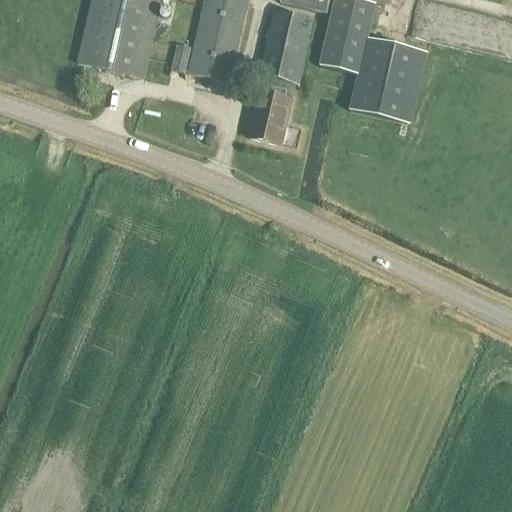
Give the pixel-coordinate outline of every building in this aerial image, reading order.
[(93,0),(78,64),(143,79),(161,0),(93,0)] [(206,0),(189,75),(229,84),(249,0),(206,0)] [(282,0),(281,5),(328,16),(331,0),(282,0)] [(349,0),(336,0),(321,69),(359,78),(350,113),(407,127),(424,55),(367,42),(375,6),(363,3),(349,0)] [(260,95),(249,140),(282,148),(293,102),(284,100),(287,86),(299,88),(314,24),(275,14),(259,79),(267,81),(263,95),(260,95)] [(173,71),(185,74),(191,52),(178,49),(173,71)]
